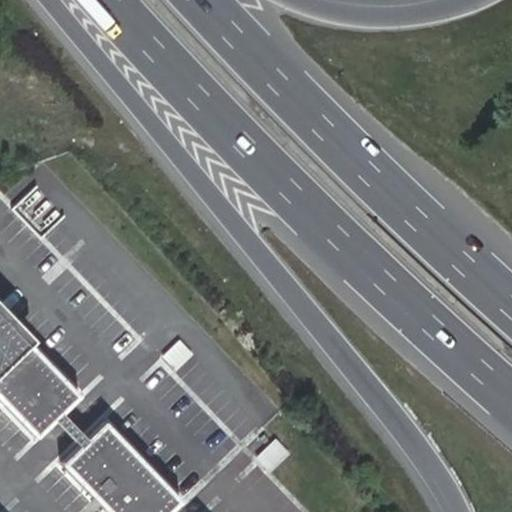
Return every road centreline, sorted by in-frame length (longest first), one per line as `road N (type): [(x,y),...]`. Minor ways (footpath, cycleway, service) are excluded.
road 1 (motorway): [(48,0),(417,444),(458,511)]
road 2 (motorway): [(112,0),(340,246),(511,396)]
road 3 (motorway): [(511,298),(208,0)]
road 4 (motorway): [(458,0),(360,15),(303,0)]
